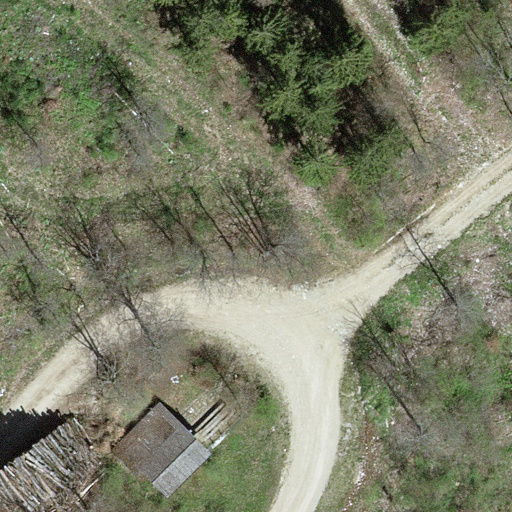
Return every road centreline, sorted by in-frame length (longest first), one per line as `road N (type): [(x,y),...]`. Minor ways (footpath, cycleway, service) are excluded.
road 1 (track): [(511,176),(428,242),(350,320),(166,319),(0,471)]
road 2 (track): [(308,511),(349,385),(350,320)]
